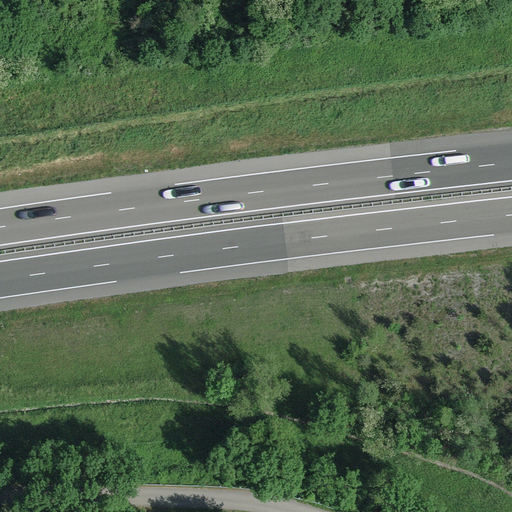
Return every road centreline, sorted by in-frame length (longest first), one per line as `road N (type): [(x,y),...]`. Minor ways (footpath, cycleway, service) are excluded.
road 1 (motorway): [(0,282),(511,217)]
road 2 (motorway): [(511,160),(0,224)]
